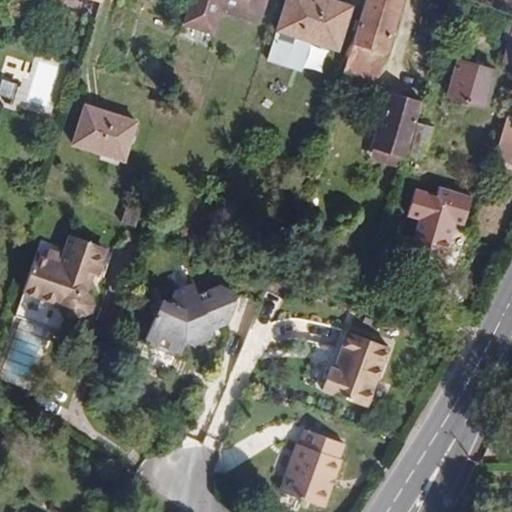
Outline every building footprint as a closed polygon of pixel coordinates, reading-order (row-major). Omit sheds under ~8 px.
[(189,0),(182,24),(213,34),(220,11),(258,23),(265,0),(189,0)] [(351,7),(330,0),(287,0),(275,38),(298,45),(300,37),(338,49),(351,7)] [(400,0),(364,0),(341,78),(375,88),(385,54),(400,0)] [(503,39),(510,40),(511,32),(511,24),(509,24),(503,39)] [(511,32),(510,40),(503,61),(511,63),(511,32)] [(496,71),(458,60),(448,97),(485,108),(496,71)] [(406,157),(422,101),(388,91),(372,148),(406,157)] [(511,128),(511,96),(503,125),(511,128)] [(136,122),(85,105),(73,144),(124,160),(136,122)] [(433,127),(418,123),(408,158),(423,163),(433,127)] [(511,128),(503,125),(494,159),(509,163),(511,154),(511,128)] [(402,169),(406,157),(372,148),(369,159),(402,169)] [(122,223),(136,228),(142,207),(128,203),(122,223)] [(87,272),(94,274),(100,271),(106,254),(102,247),(70,236),(63,256),(49,251),(46,258),(36,255),(23,293),(58,305),(65,319),(72,322),(91,312),(94,306),(87,292),(83,283),(87,272)] [(91,281),(94,274),(87,272),(83,283),(87,292),(94,288),(91,281)] [(232,291),(220,286),(198,295),(193,284),(175,292),(170,305),(162,302),(150,307),(155,319),(146,340),(151,341),(150,344),(176,354),(177,352),(182,354),(187,341),(195,344),(209,338),(212,329),(228,322),(237,300),(232,291)] [(317,296),(327,299),(329,294),(319,291),(317,296)] [(331,366),(323,389),(368,405),(389,346),(349,331),(336,368),(331,366)] [(332,479),(334,479),(341,459),(339,459),(345,443),(307,430),(301,445),(299,443),(282,491),(324,507),(332,486),(330,485),(332,479)]
